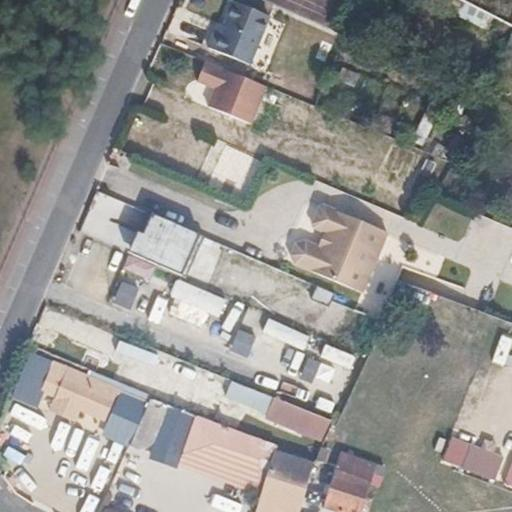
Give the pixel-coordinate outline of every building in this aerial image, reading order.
[(223,27),(217,25),(207,48),(248,67),(269,17),(235,2),(223,27)] [(252,123),(268,83),(208,59),(201,78),(220,87),(212,103),(252,123)] [(405,193),(424,151),(395,138),(376,180),(405,193)] [(387,234),(323,206),(320,207),(312,225),(313,229),(329,235),(323,249),(305,241),(295,244),(290,255),(294,264),(360,293),(387,234)] [(45,331),(39,342),(48,346),(53,334),(45,331)] [(290,349),(263,339),(253,365),(249,363),(245,376),(275,386),(290,349)] [(49,358),(89,373),(103,378),(110,361),(55,341),(49,358)] [(111,381),(145,394),(193,411),(208,373),(127,342),(111,381)] [(208,373),(193,411),(209,418),(221,422),(236,384),(208,373)] [(298,511),(315,457),(275,442),(243,430),(221,422),(209,418),(195,412),(182,458),(230,472),(226,484),(260,495),(254,511),(298,511)] [(453,438),(445,460),(496,479),(504,456),(453,438)] [(381,484),(387,468),(343,452),(324,505),(342,511),(360,511),(371,482),(381,484)]
